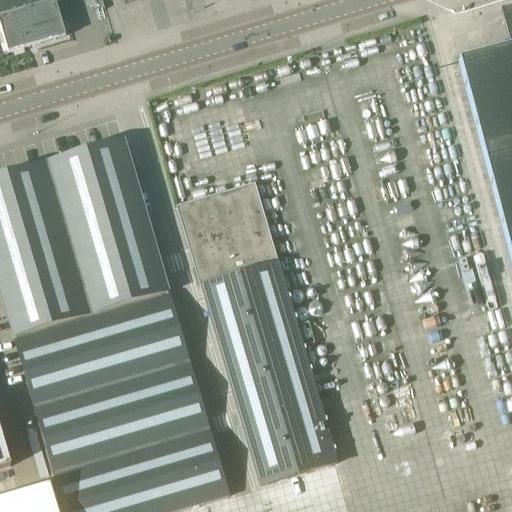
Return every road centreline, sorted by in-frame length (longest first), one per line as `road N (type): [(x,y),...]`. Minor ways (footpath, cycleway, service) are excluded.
road 1 (unknown): [(337,511),(469,476),(493,442),(459,301),(381,64)]
road 2 (unknown): [(126,74),(255,511)]
road 3 (tertiary): [(0,113),(370,0)]
